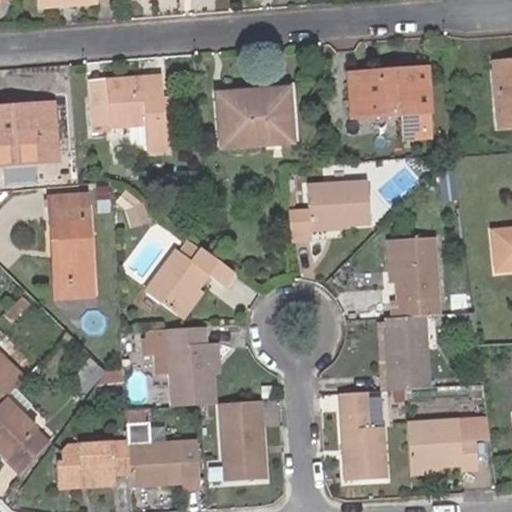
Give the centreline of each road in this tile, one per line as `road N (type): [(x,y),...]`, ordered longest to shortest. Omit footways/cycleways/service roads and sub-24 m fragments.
road 1 (residential): [(0,48),(511,6)]
road 2 (residential): [(313,511),(300,360)]
road 3 (residential): [(300,360),(328,339),(317,306),(281,308),(271,336)]
